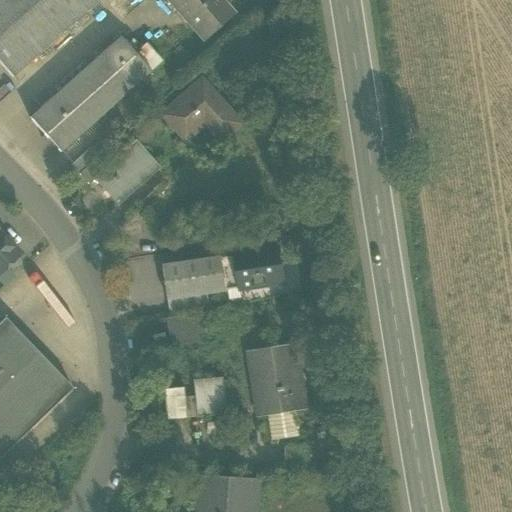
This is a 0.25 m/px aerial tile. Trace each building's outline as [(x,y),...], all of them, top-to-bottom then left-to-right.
[(0,0),(0,64),(11,77),(97,0),(0,0)] [(233,15),(220,0),(166,0),(203,42),(233,15)] [(119,38),(29,118),(59,152),(150,72),(119,38)] [(200,81),(162,115),(185,140),(207,120),(224,139),(239,125),(200,81)] [(106,168),(94,178),(117,204),(157,168),(135,143),(106,168)] [(90,148),(70,165),(78,174),(96,158),(97,157),(90,148)] [(96,158),(78,174),(88,184),(94,178),(106,168),(96,158)] [(0,234),(0,271),(19,254),(0,234)] [(279,249),(235,255),(235,257),(222,259),(227,290),(240,288),(240,290),(284,283),(279,249)] [(222,257),(163,266),(168,301),(196,296),(227,292),(227,290),(222,259),(222,257)] [(196,296),(168,301),(170,312),(198,308),(196,296)] [(172,347),(200,342),(195,314),(167,319),(172,347)] [(4,318),(0,322),(0,456),(72,388),(4,318)] [(295,349),(251,355),(260,413),(304,406),(295,349)] [(185,388),(165,390),(168,420),(188,418),(185,388)] [(310,448),(286,446),(284,471),(308,472),(310,448)] [(256,511),(258,481),(202,477),(199,511),(256,511)]
